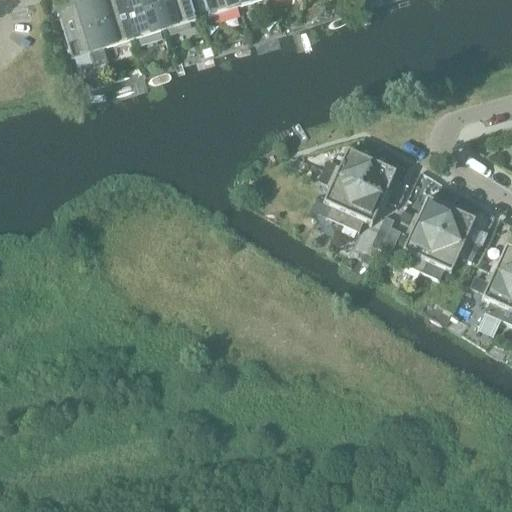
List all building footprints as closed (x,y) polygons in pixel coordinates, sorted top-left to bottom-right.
[(107,4),(89,10),(102,52),(103,52),(132,43),(119,0),(111,0),(105,2),(106,3),(107,4)] [(119,0),(132,43),(163,33),(152,0),(119,0)] [(152,0),(163,33),(194,23),(194,22),(193,22),(186,0),(152,0)] [(239,10),(235,0),(201,0),(207,18),(207,19),(239,10)] [(235,0),(239,10),(269,0),(235,0)] [(317,8),(308,11),(311,21),(321,18),(317,8)] [(102,52),(89,10),(71,15),(71,14),(71,13),(57,17),(57,18),(58,18),(71,60),(70,61),(71,62),(89,56),(93,71),(107,66),(103,52),(102,52)] [(321,174),(330,178),(358,191),(375,154),(359,146),(354,157),(348,155),(348,154),(346,153),(345,155),(345,156),(337,173),(324,168),(321,174)] [(375,154),(358,191),(386,204),(389,197),(385,196),(393,178),(394,178),(395,176),(392,175),(386,172),(391,161),(375,154)] [(320,177),(317,184),(330,189),(331,186),(327,184),(330,178),(321,174),(320,177)] [(327,221),(341,228),(358,191),(330,178),(327,184),(331,186),(330,189),(323,204),(322,206),(324,207),(330,209),(326,219),(325,218),(324,221),(326,222),(327,221)] [(358,191),(341,228),(355,234),(355,235),(357,236),(358,234),(358,233),(362,224),(368,227),(370,228),(371,226),(379,208),(383,210),(386,204),(358,191)] [(412,220),(409,226),(438,239),(449,213),(455,202),(438,195),(433,205),(427,203),(427,202),(425,201),(424,204),(425,204),(416,222),(412,220)] [(449,213),(438,239),(466,252),(469,246),(464,244),(473,226),(474,224),(472,223),(449,213)] [(401,215),(398,221),(409,226),(412,220),(401,215)] [(379,231),(388,235),(393,224),(384,220),(379,231)] [(400,267),(420,276),(438,239),(409,226),(407,232),(411,234),(402,252),(401,254),(403,255),(405,256),(400,267)] [(385,242),(394,247),(400,236),(390,231),(385,242)] [(438,239),(420,276),(436,283),(441,272),(448,275),(448,276),(450,277),(451,274),(450,274),(459,256),(463,258),(466,252),(438,239)] [(492,268),(489,274),(511,284),(511,253),(507,251),(507,250),(505,249),(504,251),(504,252),(496,270),(492,268)] [(484,316),(500,324),(511,297),(511,284),(489,274),(486,280),(490,282),(482,300),(481,300),(480,302),(483,303),(489,306),(484,316)] [(473,280),(469,290),(483,296),(487,285),(473,280)] [(511,297),(500,324),(511,329),(511,297)]
